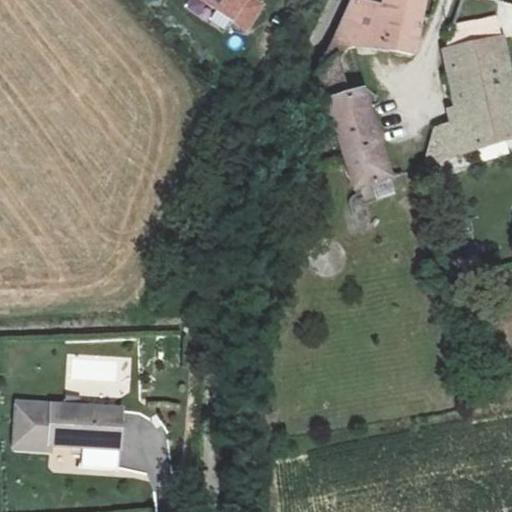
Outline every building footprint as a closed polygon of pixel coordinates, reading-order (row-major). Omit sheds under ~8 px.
[(204,0),(246,27),(263,2),(259,0),(204,0)] [(360,0),(356,0),(341,35),(353,46),(379,51),(388,5),(360,0)] [(420,56),(430,0),(389,0),(388,5),(379,51),(420,56)] [(344,58),(353,46),(341,35),(331,65),(333,100),(363,190),(401,179),(372,90),(353,95),(344,58)] [(511,136),(511,57),(507,39),(450,53),(466,128),(440,135),(434,161),(511,136)] [(481,161),(508,157),(507,145),(479,149),(481,161)] [(67,403),(18,400),(15,447),(51,449),(52,440),(117,444),(120,405),(78,403),(79,394),(67,394),(67,403)]
